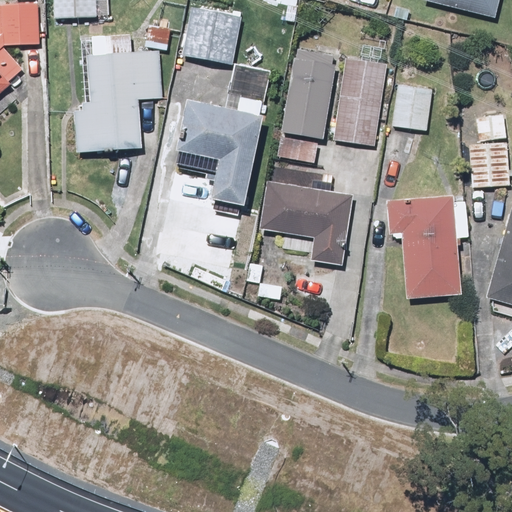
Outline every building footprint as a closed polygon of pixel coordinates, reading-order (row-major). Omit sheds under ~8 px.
[(0,0),(0,94),(23,74),(1,50),(5,47),(37,48),(37,0),(0,0)] [(93,0),(51,0),(51,21),(94,21),(93,0)] [(421,0),(421,4),(493,23),(498,0),(421,0)] [(239,22),(187,11),(178,56),(229,67),(239,22)] [(88,38),(89,59),(91,106),(72,107),(75,156),(139,153),(137,104),(161,103),(159,56),(127,57),(126,36),(88,38)] [(278,139),(321,146),(335,59),(292,52),(278,139)] [(387,65),(343,58),(331,144),(375,151),(387,65)] [(234,100),(231,116),(260,122),(269,74),(234,67),(228,99),(234,100)] [(430,91),(396,86),(390,131),(424,135),(430,91)] [(241,212),(260,122),(231,116),(184,107),(173,164),(212,172),(204,210),(231,216),(232,210),(241,212)] [(506,191),(503,119),(476,120),(477,145),(466,146),(468,192),(506,191)] [(352,198),(264,182),(256,230),(315,241),(310,266),(339,271),(352,198)] [(465,197),(387,201),(389,241),(399,240),(402,299),(459,296),(456,241),(467,240),(465,197)] [(511,205),(486,299),(511,306),(511,205)]
